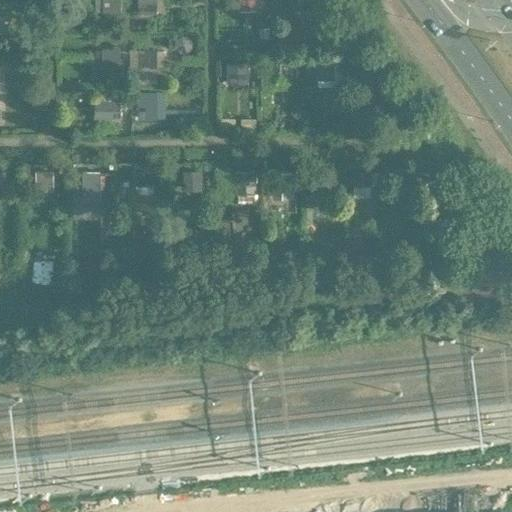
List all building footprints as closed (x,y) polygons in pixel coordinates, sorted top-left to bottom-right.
[(123,1),(119,1),(118,0),(93,0),(93,14),(119,14),(119,9),(123,9),(123,1)] [(138,0),(138,14),(155,14),(154,0),(138,0)] [(305,19),(311,34),(323,30),(317,14),(305,19)] [(118,67),(119,51),(118,45),(110,45),(110,49),(99,49),(100,67),(118,67)] [(138,51),(138,67),(154,67),(154,51),(138,51)] [(299,74),(298,61),(290,61),(290,74),(299,74)] [(286,83),(286,63),(270,63),(270,83),(286,83)] [(332,80),(332,69),(338,69),(338,63),(316,63),(316,80),(332,80)] [(243,83),(243,72),(226,72),(226,83),(243,83)] [(354,75),(354,88),(370,88),(370,75),(354,75)] [(118,118),(118,102),(118,96),(118,97),(118,87),(108,87),(108,102),(91,102),(91,118),(118,118)] [(138,102),(138,118),(155,119),(155,102),(138,102)] [(52,171),(35,171),(35,188),(52,188),(52,171)] [(82,172),(82,189),(99,189),(99,172),(82,172)] [(136,172),(136,184),(153,184),(153,172),(136,172)] [(164,172),(164,193),(175,193),(175,172),(164,172)] [(184,172),(184,189),(200,189),(200,172),(184,172)] [(255,195),(255,172),(233,172),(233,195),(255,195)] [(273,172),(272,185),(290,185),(290,172),(273,172)] [(313,172),(313,185),(329,185),(329,172),(313,172)] [(353,172),(353,185),(369,185),(369,173),(353,172)] [(421,173),(416,173),(400,173),(400,186),(421,186),(421,173)]
